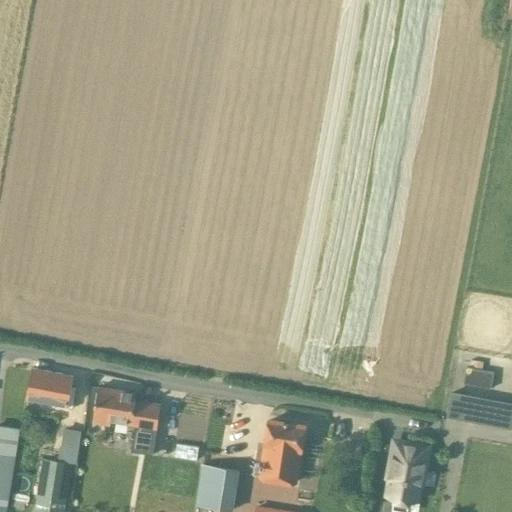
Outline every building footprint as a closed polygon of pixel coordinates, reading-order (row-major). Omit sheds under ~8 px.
[(74,408),(78,388),(71,387),(74,375),(32,367),(26,399),(74,408)] [(491,388),(494,372),(467,367),(464,383),(491,388)] [(153,455),(161,404),(136,400),(137,393),(98,387),(93,421),(111,424),(111,421),(135,425),(131,451),(153,455)] [(511,404),(451,393),(447,415),(511,427),(511,404)] [(301,450),(305,426),(269,420),(265,444),(267,444),(262,476),(295,481),(300,450),(301,450)] [(77,464),(82,432),(64,429),(59,461),(43,459),(34,511),(65,511),(73,463),(77,464)] [(386,495),(418,501),(427,448),(409,445),(408,449),(395,446),(386,495)] [(0,505),(8,507),(16,454),(0,451),(0,505)] [(204,464),(197,503),(233,510),(240,470),(204,464)]
